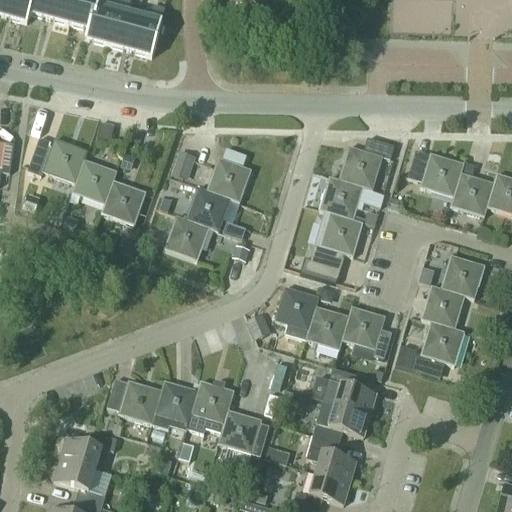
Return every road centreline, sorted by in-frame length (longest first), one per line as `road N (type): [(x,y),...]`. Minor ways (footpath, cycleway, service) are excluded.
road 1 (residential): [(9,399),(221,315),(259,292),(272,273),(319,107)]
road 2 (residential): [(198,104),(0,70)]
road 3 (residential): [(511,112),(319,107)]
road 4 (residential): [(390,307),(414,230),(511,257)]
road 5 (residential): [(381,511),(401,436),(414,425),(485,446)]
road 6 (residential): [(319,107),(198,104)]
